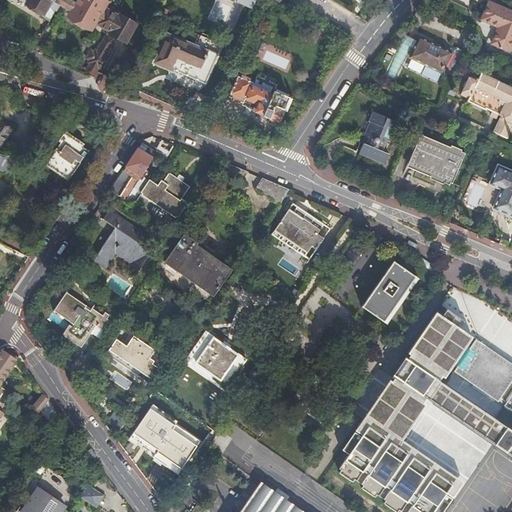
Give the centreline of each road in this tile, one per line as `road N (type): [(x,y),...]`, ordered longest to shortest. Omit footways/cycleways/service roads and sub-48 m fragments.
road 1 (residential): [(5,322),(145,113)]
road 2 (residential): [(151,511),(5,322)]
road 3 (residential): [(358,199),(367,216),(511,276)]
road 4 (residential): [(511,260),(358,199)]
road 5 (residential): [(280,169),(369,40)]
road 6 (residential): [(145,113),(280,169)]
